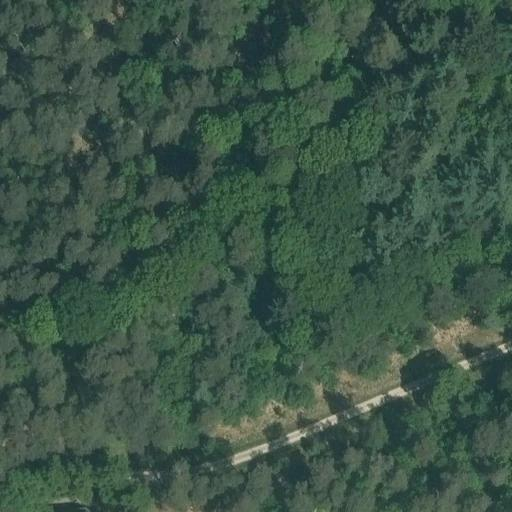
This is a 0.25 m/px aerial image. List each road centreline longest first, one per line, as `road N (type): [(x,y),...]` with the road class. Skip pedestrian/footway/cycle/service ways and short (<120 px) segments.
road 1 (track): [(99,493),(134,410),(364,0)]
road 2 (track): [(511,350),(108,511)]
